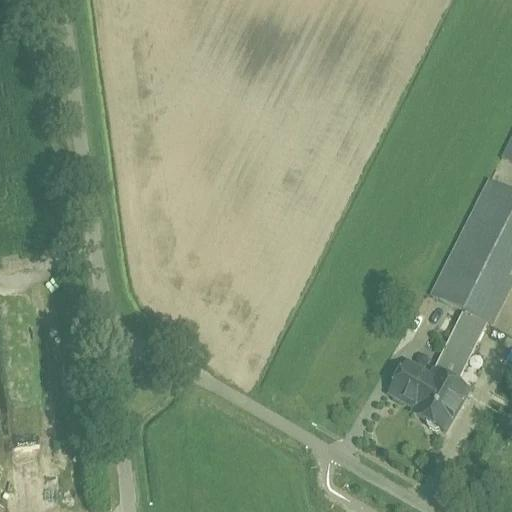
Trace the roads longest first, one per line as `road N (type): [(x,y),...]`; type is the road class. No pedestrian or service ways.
road 1 (unclassified): [(429,511),(171,360),(111,352)]
road 2 (unclassified): [(111,352),(62,0)]
road 3 (unclassified): [(126,511),(111,352)]
